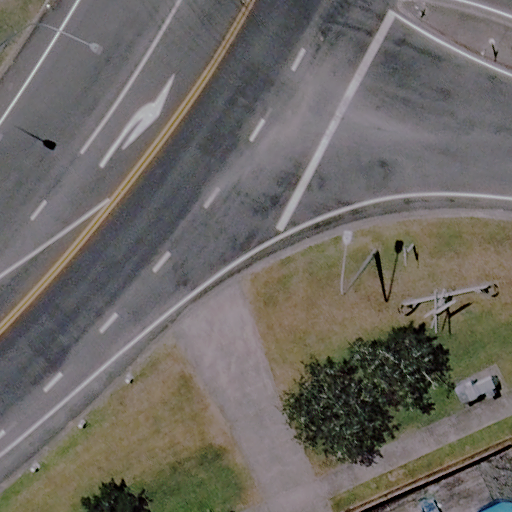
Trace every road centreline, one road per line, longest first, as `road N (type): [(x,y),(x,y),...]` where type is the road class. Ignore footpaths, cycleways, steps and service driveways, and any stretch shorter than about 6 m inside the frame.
road 1 (tertiary): [(0,295),(59,239),(220,0)]
road 2 (unclassified): [(511,60),(368,0)]
